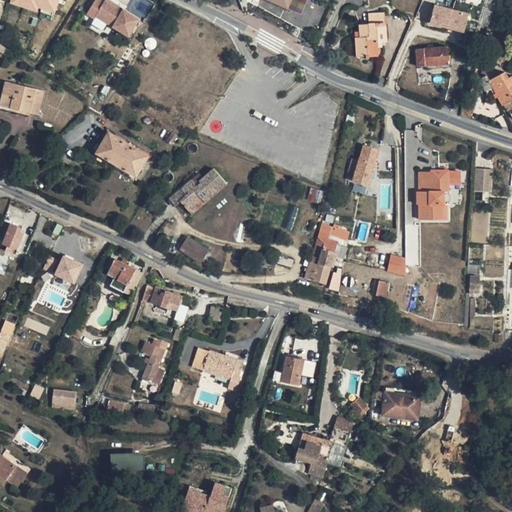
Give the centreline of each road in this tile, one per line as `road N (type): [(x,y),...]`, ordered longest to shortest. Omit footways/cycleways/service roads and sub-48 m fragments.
road 1 (residential): [(0,189),(204,282),(284,305)]
road 2 (residential): [(284,305),(455,354),(511,353)]
road 3 (residential): [(284,305),(242,452)]
road 4 (residential): [(453,123),(314,66)]
road 5 (residential): [(314,66),(186,0)]
road 6 (residential): [(453,123),(492,0)]
